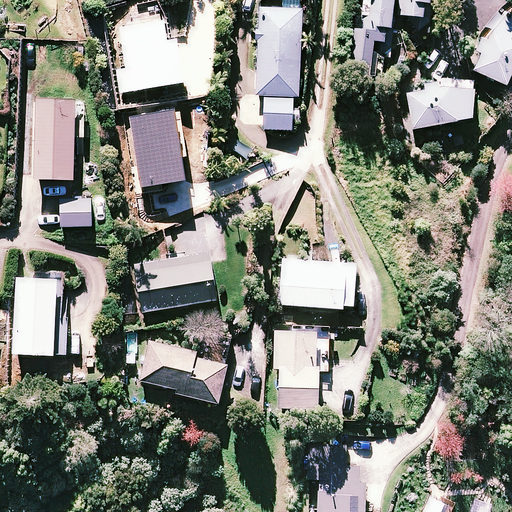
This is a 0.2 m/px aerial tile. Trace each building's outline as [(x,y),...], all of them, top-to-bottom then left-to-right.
[(366,0),(361,42),(388,45),(390,31),(395,32),(398,0),(366,0)] [(406,0),(404,18),(428,21),(429,6),(434,7),(434,0),(406,0)] [(307,9),(263,6),(257,96),(268,97),(266,131),(295,133),(297,99),(301,99),(307,9)] [(511,87),(511,19),(505,16),(494,40),(487,37),(472,71),(511,89),(511,87)] [(442,84),(427,86),(428,94),(411,96),(416,131),(479,123),(474,88),(443,92),(442,84)] [(87,105),(41,104),(39,182),(78,183),(79,139),(86,139),(87,105)] [(94,228),(93,200),(62,201),(62,228),(94,228)] [(221,303),(215,256),(137,267),(144,314),(221,303)] [(361,268),(285,262),(281,306),(357,312),(361,268)] [(62,305),(63,281),(20,278),(16,356),(69,359),(72,306),(62,305)] [(331,335),(277,333),(276,370),(284,370),(282,410),(322,412),(324,371),(330,371),(331,335)] [(200,355),(152,343),(143,383),(179,392),(179,395),(222,406),(232,368),(199,360),(200,355)] [(345,443),(312,441),(309,479),(329,480),(329,490),(317,490),(316,511),(364,511),(366,482),(358,482),(359,466),(344,465),(345,443)]
